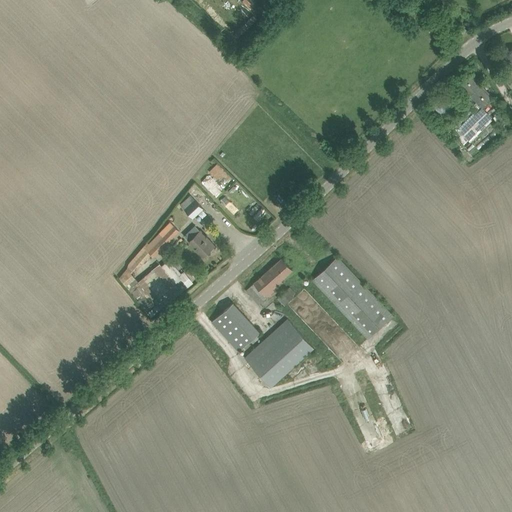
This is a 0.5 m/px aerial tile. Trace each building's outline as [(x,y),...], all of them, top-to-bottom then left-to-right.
[(452,31),(457,37),(467,29),(462,23),(452,31)] [(457,82),(482,108),(493,97),(468,71),(457,82)] [(432,105),(438,112),(440,114),(455,100),(446,92),(432,105)] [(461,128),(471,138),(491,118),(482,108),(461,128)] [(210,171),(220,181),(229,172),(218,162),(210,171)] [(191,195),(181,204),(193,218),(203,209),(191,195)] [(149,250),(148,250),(143,246),(139,250),(150,259),(153,255),(154,256),(179,230),(170,221),(146,247),(149,250)] [(189,241),(203,256),(215,245),(201,230),(189,241)] [(313,279),(368,338),(393,315),(337,256),(313,279)] [(283,282),(281,280),(293,269),(282,258),(246,290),(259,304),(283,282)] [(278,297),(285,305),(297,294),(290,286),(278,297)] [(212,321),(240,351),(260,333),(233,302),(212,321)] [(246,356),(273,385),(314,347),(288,318),(246,356)]
